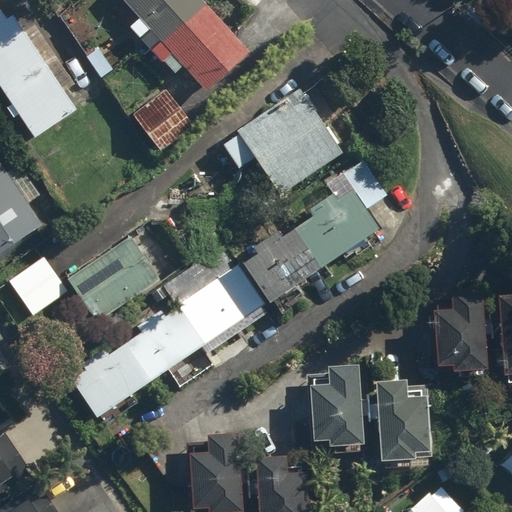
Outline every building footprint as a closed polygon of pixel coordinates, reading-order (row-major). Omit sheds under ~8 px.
[(0,0),(0,79),(8,91),(51,62),(17,11),(10,15),(0,0)] [(156,48),(207,0),(131,0),(145,15),(134,25),(156,48)] [(209,0),(207,0),(156,48),(178,71),(186,64),(210,90),(254,48),(209,0)] [(79,82),(61,55),(51,62),(8,91),(15,100),(8,105),(15,115),(22,111),(39,136),(82,107),(69,88),(79,82)] [(166,87),(136,112),(165,148),(196,122),(166,87)] [(241,167),(263,153),(270,163),(226,192),(242,217),(347,149),(307,87),(224,140),(241,167)] [(0,257),(50,223),(0,149),(0,257)] [(390,192),(362,149),(302,189),(314,208),(248,251),(278,297),(386,226),(372,204),(390,192)] [(135,233),(69,276),(99,320),(164,277),(135,233)] [(74,290),(47,251),(10,276),(37,315),(74,290)] [(164,303),(139,320),(145,329),(112,351),(107,344),(83,360),(88,368),(76,375),(102,413),(268,303),(242,265),(170,313),(164,303)] [(496,363),(489,285),(456,288),(456,296),(434,297),(440,368),(496,363)] [(372,439),(369,359),(336,360),(336,374),(313,375),(315,441),(372,439)] [(438,444),(435,390),(413,391),(412,374),(383,375),(387,456),(425,454),(425,444),(438,444)] [(0,485),(35,462),(11,426),(0,433),(0,485)] [(215,439),(192,440),(193,503),(216,503),(216,509),(247,508),(245,426),(215,427),(215,439)] [(319,511),(319,464),(293,465),(293,450),(267,450),(267,511),(319,511)] [(66,511),(42,477),(0,505),(0,510),(1,511),(66,511)] [(471,511),(444,481),(408,511),(471,511)]
